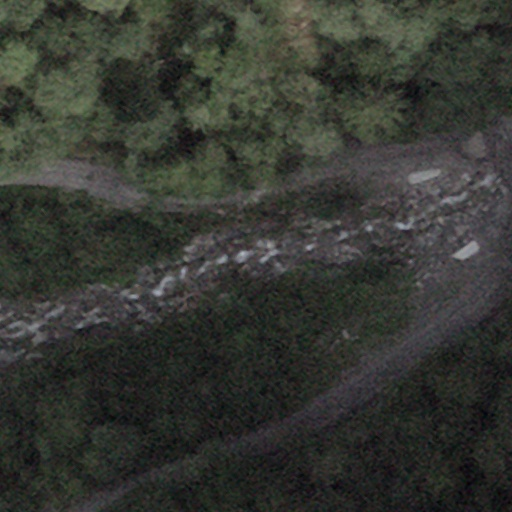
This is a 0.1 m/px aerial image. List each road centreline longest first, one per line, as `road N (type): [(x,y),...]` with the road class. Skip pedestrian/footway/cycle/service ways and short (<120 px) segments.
road 1 (track): [(0,171),(193,188),(252,182),(455,134),(511,150)]
road 2 (track): [(511,232),(478,288),(407,352),(311,410),(159,475),(104,511)]
